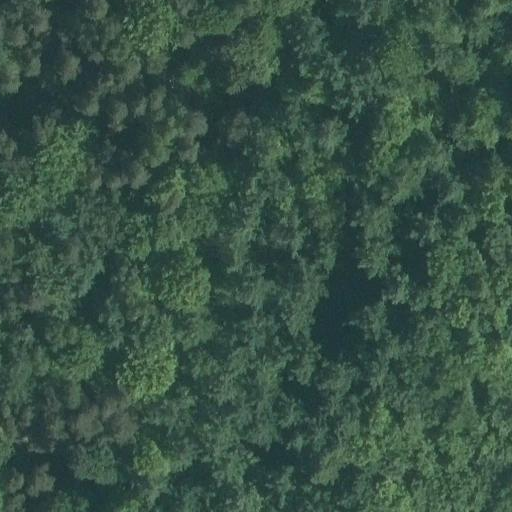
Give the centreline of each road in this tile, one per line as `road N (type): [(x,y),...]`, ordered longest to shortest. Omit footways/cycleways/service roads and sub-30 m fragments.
road 1 (track): [(284,0),(118,392)]
road 2 (track): [(118,392),(72,511)]
